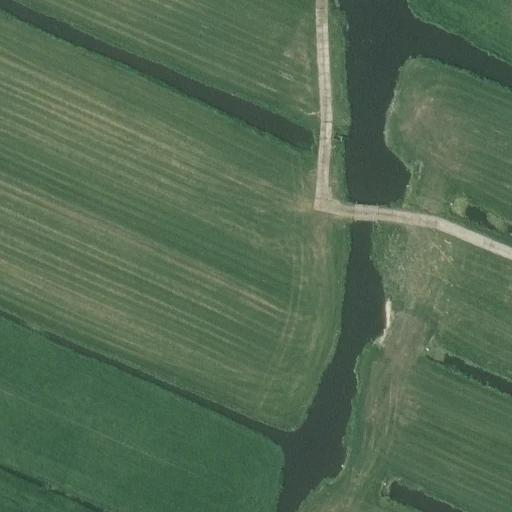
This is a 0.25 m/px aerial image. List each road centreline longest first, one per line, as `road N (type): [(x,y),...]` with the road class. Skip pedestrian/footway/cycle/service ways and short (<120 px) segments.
road 1 (track): [(322,0),(325,195),(342,201)]
road 2 (track): [(511,248),(424,212),(342,201)]
